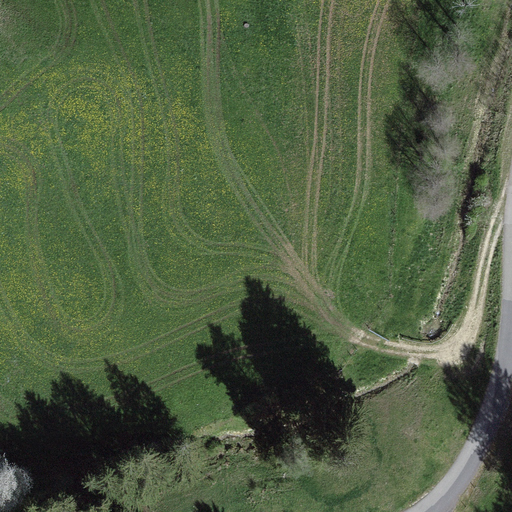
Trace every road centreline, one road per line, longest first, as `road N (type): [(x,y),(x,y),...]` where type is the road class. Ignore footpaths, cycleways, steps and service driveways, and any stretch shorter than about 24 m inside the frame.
road 1 (track): [(359,344),(404,356),(452,348),(480,300),(489,229),(511,191)]
road 2 (unclassified): [(511,346),(501,393),(463,476),(417,511)]
